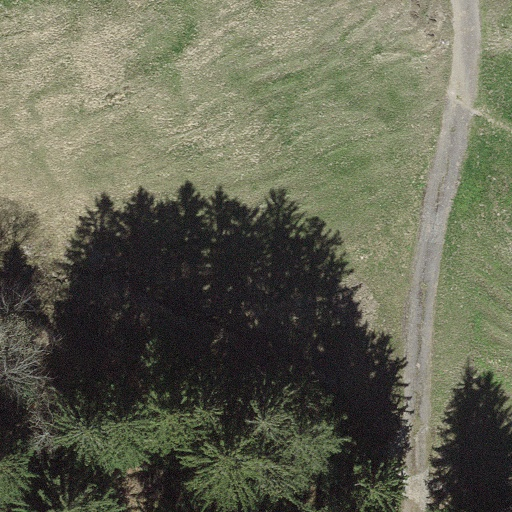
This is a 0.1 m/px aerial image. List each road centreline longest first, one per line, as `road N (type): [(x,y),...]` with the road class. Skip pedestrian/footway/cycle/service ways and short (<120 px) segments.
road 1 (track): [(439,511),(457,159)]
road 2 (track): [(457,159),(463,0)]
